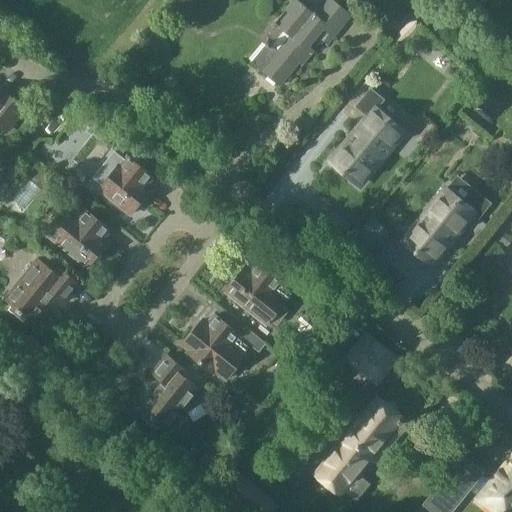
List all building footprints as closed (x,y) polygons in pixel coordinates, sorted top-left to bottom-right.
[(326,44),(351,14),(334,0),(327,0),(316,14),(299,0),(293,0),(275,22),(290,35),(277,50),(267,41),(251,61),(279,84),(298,61),(301,64),(321,40),(326,44)] [(368,116),(330,162),(360,186),(405,131),(377,108),(383,100),(371,89),(357,106),(368,116)] [(0,127),(5,132),(24,108),(4,91),(0,95),(0,127)] [(99,189),(131,214),(150,190),(139,181),(147,171),(129,156),(126,159),(115,150),(93,178),(102,185),(99,189)] [(479,219),(492,203),(479,193),(468,205),(446,187),(403,241),(433,265),(474,215),(479,219)] [(57,242),(89,267),(108,243),(96,234),(104,224),(86,210),(83,213),(72,204),(50,230),(60,238),(57,242)] [(65,302),(78,286),(59,268),(56,273),(38,258),(18,282),(20,283),(7,299),(18,308),(16,310),(21,314),(23,312),(34,321),(48,304),(46,302),(54,293),(65,302)] [(227,291),(267,324),(291,294),(280,285),(283,281),(265,267),(257,276),(246,267),(227,291)] [(203,320),(184,343),(215,369),(217,366),(226,374),(248,347),(237,338),(240,335),(222,320),(214,330),(203,320)] [(248,330),(241,338),(259,353),(266,345),(248,330)] [(347,357),(376,381),(395,358),(365,334),(347,357)] [(182,414),(200,391),(183,377),(187,372),(167,355),(152,373),(162,382),(155,391),(153,389),(138,406),(150,416),(149,417),(154,421),(155,420),(166,429),(180,412),(182,414)] [(409,426),(399,418),(401,417),(377,398),(315,474),(339,493),(342,489),(357,500),(370,484),(355,473),(366,460),(371,464),(374,465),(377,465),(380,463),(409,426)] [(250,400),(240,412),(251,421),(261,408),(250,400)] [(242,431),(251,421),(240,413),(234,421),(236,427),(242,431)] [(486,485),(484,488),(475,481),(467,491),(476,497),(494,511),(511,511),(511,453),(496,473),(502,478),(493,490),(486,485)] [(228,489),(254,511),(263,511),(272,503),(240,475),(228,489)]
